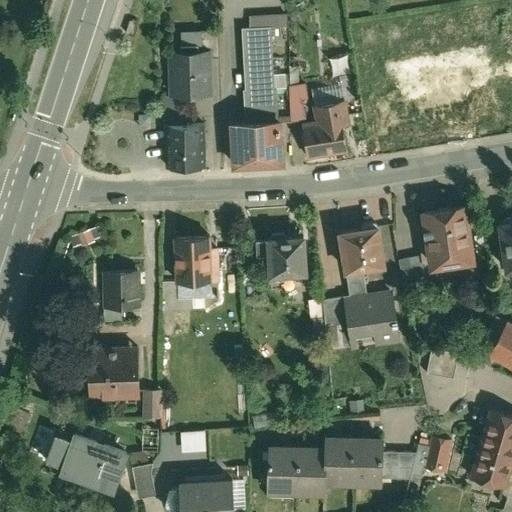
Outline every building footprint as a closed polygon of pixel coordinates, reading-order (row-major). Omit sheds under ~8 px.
[(247,13),(247,25),(268,24),(285,23),(284,11),(247,13)] [(240,26),(239,116),(272,115),(276,115),(277,123),(303,116),(301,97),(306,94),(302,81),(285,83),(282,70),(270,70),(268,24),(247,25),(240,26)] [(165,95),(179,95),(209,94),(208,46),(164,48),(165,95)] [(491,125),(483,81),(374,99),(375,104),(365,106),(371,141),(381,140),(381,144),(491,125)] [(160,120),(161,165),(201,163),(199,119),(180,119),(179,95),(165,95),(161,95),(162,120),(160,120)] [(297,121),(303,159),(342,153),(337,121),(345,119),(341,97),(307,102),(310,119),(297,121)] [(225,166),(278,164),(277,123),(276,115),(272,115),(239,116),(223,117),(225,166)] [(462,199),(412,206),(422,271),(431,270),(432,273),(466,268),(465,265),(472,264),(462,199)] [(511,269),(511,213),(489,217),(498,272),(511,269)] [(332,226),(338,270),(357,268),(379,265),(374,220),(332,226)] [(388,224),(376,225),(384,280),(395,279),(393,260),(388,224)] [(297,231),(258,232),(258,237),(248,237),(248,250),(259,250),(260,274),(299,272),(297,231)] [(204,234),(167,236),(169,284),(207,282),(206,269),(215,269),(214,244),(205,244),(204,234)] [(419,274),(415,255),(393,260),(395,279),(419,274)] [(134,267),(99,268),(101,322),(121,321),(121,307),(136,307),(134,267)] [(342,294),(302,300),(309,342),(320,340),(322,353),(346,348),(347,353),(398,345),(387,286),(361,290),(357,268),(338,270),(342,294)] [(511,368),(511,320),(501,315),(500,317),(490,312),(475,338),(485,344),(481,351),(511,368)] [(136,388),(134,338),(80,340),(81,398),(136,397),(136,416),(153,415),(153,388),(136,388)] [(425,372),(453,377),(457,352),(429,348),(425,372)] [(314,400),(312,385),(300,386),(301,401),(314,400)] [(335,405),(337,417),(361,413),(359,401),(335,405)] [(9,405),(3,427),(22,433),(29,411),(9,405)] [(504,491),(511,458),(511,416),(484,410),(466,482),(504,491)] [(31,451),(39,456),(50,433),(41,429),(31,451)] [(204,449),(204,429),(179,430),(180,451),(204,449)] [(379,434),(320,431),(320,443),(263,440),(261,492),(320,495),(321,483),(377,486),(377,481),(378,452),(379,434)] [(111,489),(124,453),(69,434),(57,471),(111,489)] [(378,452),(377,481),(411,483),(413,454),(378,452)] [(147,462),(128,465),(132,497),(151,494),(147,462)] [(227,478),(227,473),(172,475),(173,484),(162,484),(159,496),(160,509),(174,508),(174,511),(228,511),(228,510),(242,509),(241,478),(227,478)]
